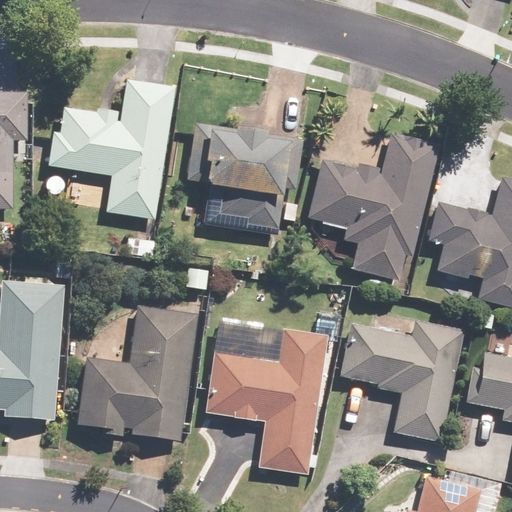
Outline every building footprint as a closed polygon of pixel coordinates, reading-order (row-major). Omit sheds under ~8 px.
[(50,135),(45,168),(107,178),(102,213),(151,221),(171,88),(122,80),(116,116),(60,108),(55,136),(50,135)] [(22,94),(0,93),(0,209),(8,210),(8,142),(22,142),(22,94)] [(298,140),(190,125),(182,184),(217,189),(213,216),(238,219),(237,225),(274,230),(280,189),(291,191),(298,140)] [(407,258),(433,146),(387,135),(378,173),(352,166),(351,170),(319,163),(305,222),(340,230),(337,242),(352,246),(346,271),(393,282),(399,256),(407,258)] [(511,182),(497,179),(487,218),(433,204),(423,242),(439,246),(432,273),(461,280),(463,275),(478,278),(473,300),(511,309),(511,182)] [(202,270),(178,268),(176,288),(200,290),(202,270)] [(0,420),(50,423),(59,287),(0,283),(0,420)] [(176,444),(193,316),(134,308),(126,365),(77,358),(67,429),(176,444)] [(438,444),(460,332),(410,322),(407,338),(344,326),(334,378),(376,386),(374,392),(396,396),(388,434),(438,444)] [(302,475),(322,337),(281,331),(276,365),(209,356),(201,415),(259,423),(252,468),(302,475)] [(511,478),(511,362),(479,356),(475,373),(468,372),(461,404),(498,411),(496,420),(511,423),(511,462),(509,477),(511,478)] [(471,511),(477,490),(421,477),(412,511),(405,511),(402,511),(471,511)]
